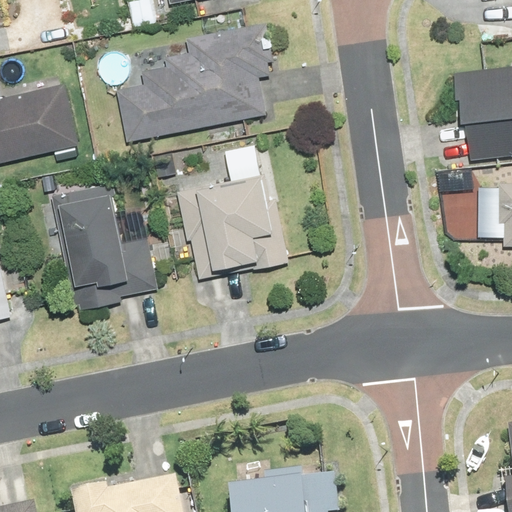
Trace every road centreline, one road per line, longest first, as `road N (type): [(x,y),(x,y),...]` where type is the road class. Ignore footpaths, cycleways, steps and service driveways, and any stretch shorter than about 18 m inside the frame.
road 1 (residential): [(0,417),(408,343)]
road 2 (residential): [(408,343),(358,29)]
road 3 (residential): [(408,343),(426,511)]
